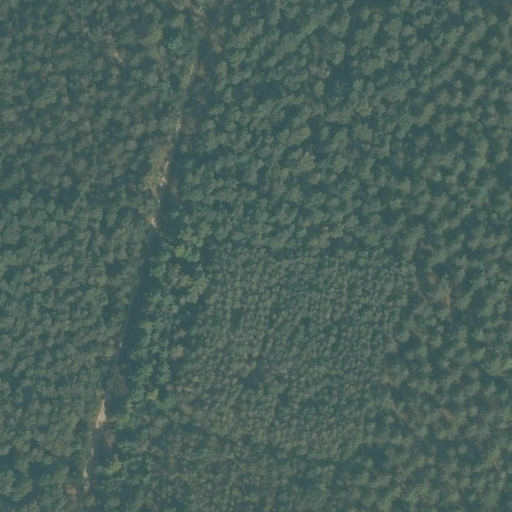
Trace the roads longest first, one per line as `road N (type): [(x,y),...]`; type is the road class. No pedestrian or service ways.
road 1 (track): [(85,492),(157,224)]
road 2 (track): [(168,181),(216,0)]
